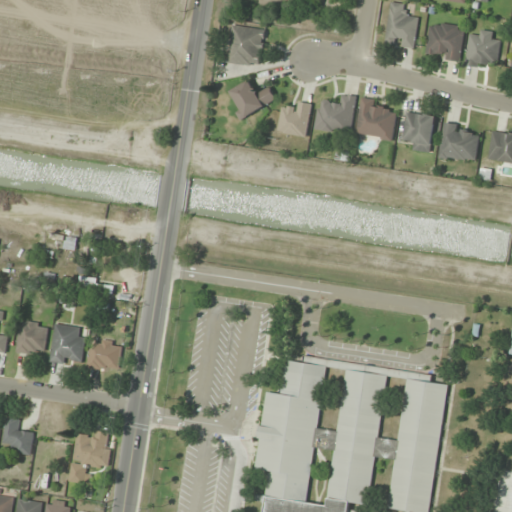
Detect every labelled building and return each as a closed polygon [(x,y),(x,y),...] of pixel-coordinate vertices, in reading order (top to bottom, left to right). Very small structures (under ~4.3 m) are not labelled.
[(385,44),(416,49),(420,17),(409,15),(411,5),(391,2),(385,44)] [(466,26),(431,22),(427,57),(462,62),(466,26)] [(267,29),(233,25),(229,64),(263,67),(267,29)] [(502,34),(472,29),(466,66),(487,69),(488,61),(497,63),(502,34)] [(269,86),(259,92),(252,80),(230,92),(245,118),(277,100),(269,86)] [(352,138),(358,97),(342,94),(340,104),(320,101),(315,133),(352,138)] [(380,100),(363,97),(356,136),(394,142),(399,113),(379,110),(380,100)] [(308,137),(313,104),(293,101),(292,110),(283,108),(279,132),(308,137)] [(433,152),(437,115),(406,112),(404,139),(413,140),(413,150),(433,152)] [(440,157),(477,162),(481,130),(444,125),(440,157)] [(511,163),(511,134),(494,131),(489,158),(511,163)] [(78,238),(68,237),(66,249),(76,250),(78,238)] [(50,326),(23,321),(18,350),(45,355),(50,326)] [(83,365),(88,329),(56,325),(51,361),(83,365)] [(92,347),(89,367),(120,371),(124,344),(102,341),(101,348),(92,347)] [(414,511),(431,511),(447,385),(429,383),(431,374),(305,358),(305,362),(287,360),(283,393),(267,391),(257,469),(270,471),(264,511),(349,511),(351,502),(369,505),(375,457),(395,460),(389,509),(414,511)] [(12,453),(32,455),(35,431),(20,429),(21,419),(8,417),(5,442),(13,443),(12,453)] [(90,465),(111,467),(114,433),(96,431),(95,437),(76,436),(72,482),(89,484),(90,465)] [(13,511),(15,497),(0,495),(0,511),(13,511)] [(42,511),(44,503),(21,498),(18,511),(42,511)] [(70,511),(70,501),(46,501),(46,511),(70,511)]
